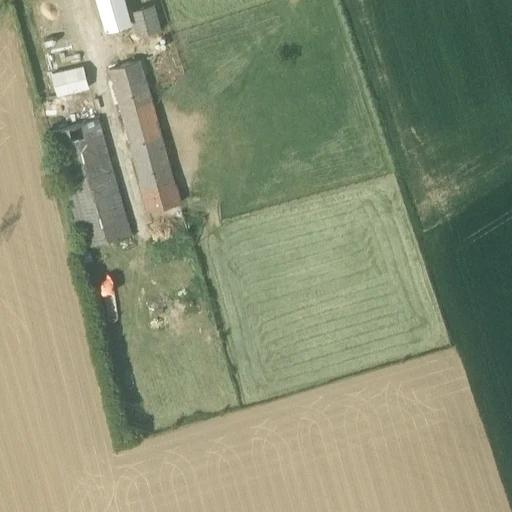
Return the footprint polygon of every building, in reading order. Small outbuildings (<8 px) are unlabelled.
[(99,0),(108,29),(130,23),(123,0),(99,0)] [(131,11),(137,36),(160,30),(154,5),(131,11)] [(108,69),(147,212),(181,203),(169,160),(141,60),(108,69)] [(52,74),(57,94),(58,97),(65,94),(89,88),(82,65),(52,74)] [(95,125),(93,120),(51,131),(83,247),(131,234),(99,124),(95,125)]
